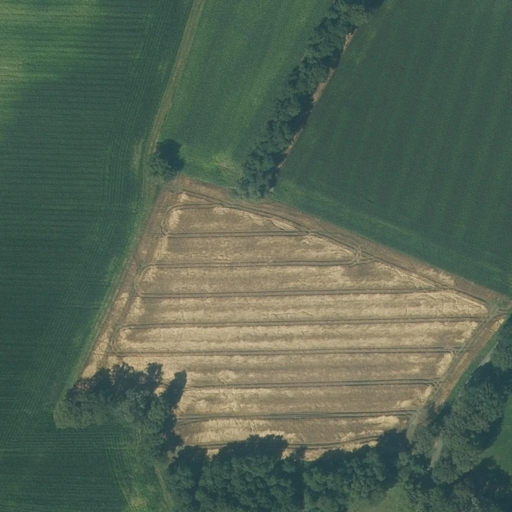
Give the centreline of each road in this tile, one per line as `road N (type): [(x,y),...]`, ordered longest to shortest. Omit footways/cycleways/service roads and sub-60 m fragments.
road 1 (track): [(75,392),(149,208),(146,162),(198,0)]
road 2 (unclassified): [(417,511),(441,423),(511,325)]
